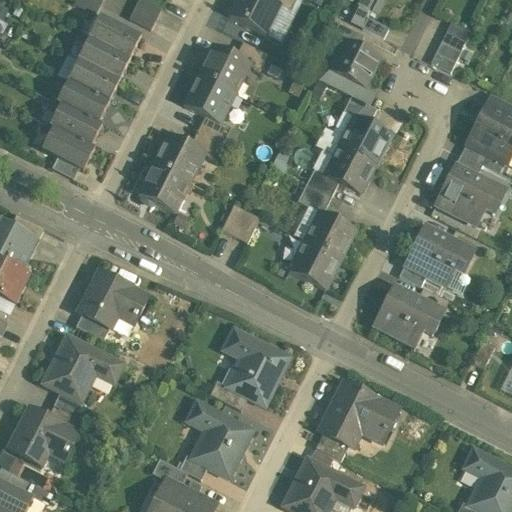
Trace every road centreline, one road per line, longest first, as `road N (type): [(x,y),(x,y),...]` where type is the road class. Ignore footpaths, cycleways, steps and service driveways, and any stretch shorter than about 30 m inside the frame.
road 1 (residential): [(331,344),(451,112),(392,78)]
road 2 (residential): [(90,225),(331,344)]
road 3 (residential): [(206,0),(90,225)]
road 4 (residential): [(331,344),(511,437)]
road 5 (residential): [(1,399),(90,225)]
road 6 (residential): [(255,511),(251,498),(331,344)]
